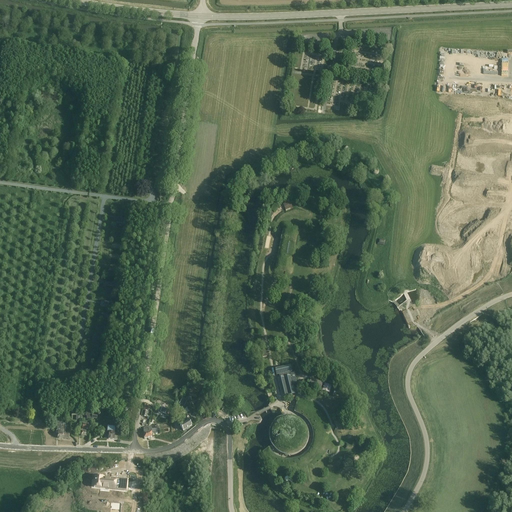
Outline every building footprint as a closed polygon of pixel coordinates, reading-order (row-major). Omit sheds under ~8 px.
[(341,67),(342,59),(334,58),(333,66),(341,67)] [(317,148),(323,146),(321,139),(314,142),(317,148)] [(347,152),(350,145),(344,143),(341,150),(347,152)] [(283,269),(282,270),(287,271),(288,269),(291,269),(298,234),(295,233),(295,231),(291,229),(290,230),(289,230),(287,229),(285,228),(283,228),(283,231),(276,270),(277,270),(279,269),(282,269),(283,269)] [(470,317),(475,323),(479,320),(474,314),(470,317)] [(422,331),(424,333),(419,339),(420,339),(424,333),(421,328),(414,330),(414,331),(420,329),(422,331)] [(291,373),(291,372),(292,372),(291,369),(290,366),(276,369),(277,375),(279,375),(279,377),(280,379),(278,379),(282,396),(287,395),(291,394),(295,393),(293,385),(298,384),(295,372),(293,372),(291,373)] [(310,380),(308,387),(321,390),(321,389),(323,384),(323,383),(311,379),(310,380)] [(300,405),(300,400),(298,399),(294,412),(298,413),(303,416),(308,421),(309,423),(311,426),(312,429),(313,432),(313,435),(313,438),(312,442),(311,446),(309,449),(307,452),(305,454),(302,456),(299,457),(296,459),(293,459),(289,460),(285,459),(281,458),(278,457),(275,455),(272,452),(269,449),(263,454),(262,456),(262,464),(264,464),(264,456),(265,456),(275,464),(280,466),(288,467),(296,466),(304,464),(310,459),(315,454),(319,445),(326,447),(328,449),(326,453),(327,453),(328,454),(330,450),(330,446),(327,443),(319,441),(320,438),(320,432),(318,424),(314,416),(305,410),(299,407),(300,405)] [(309,437),(309,433),(308,430),(307,426),(305,423),(302,421),(298,418),(295,417),(292,416),(288,416),(287,416),(285,416),(282,417),(279,418),(276,420),(274,423),(272,425),(271,428),(270,431),(269,435),(269,438),(270,441),(271,445),(273,447),(274,448),(276,451),(280,453),(284,455),(287,455),(291,455),(295,455),(299,453),(302,450),(305,448),(307,444),(308,441),(309,437)] [(184,424),(180,426),(183,431),(191,426),(188,421),(186,419),(182,421),(184,424)] [(346,423),(334,422),(334,428),(334,432),(346,432),(346,423)] [(226,433),(227,433),(225,429),(223,426),(220,424),(215,423),(212,423),(208,424),(205,426),(208,424),(212,423),(215,423),(220,425),(223,427),(225,429),(226,433)] [(65,424),(61,424),(56,424),(56,433),(58,433),(58,438),(63,438),(63,432),(65,432),(65,424)] [(90,430),(91,426),(83,425),(82,429),(81,429),(81,435),(86,436),(86,429),(90,430)] [(127,480),(116,479),(102,477),(95,476),(94,487),(101,488),(101,487),(109,487),(109,489),(126,491),(127,480)]
